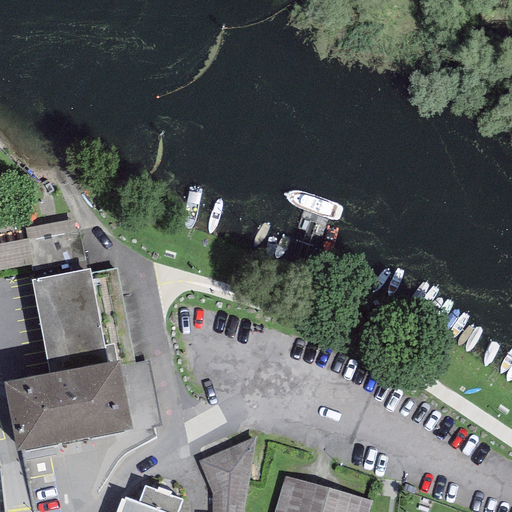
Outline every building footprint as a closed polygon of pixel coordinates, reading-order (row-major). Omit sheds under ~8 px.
[(0,271),(15,269),(12,252),(81,241),(78,220),(27,228),(29,239),(0,243),(0,271)] [(50,382),(108,370),(107,362),(90,274),(32,285),(48,371),(50,382)] [(50,382),(3,391),(17,459),(132,436),(119,368),(108,370),(50,382)] [(242,511),(255,435),(199,461),(212,493),(211,511),(242,511)] [(368,511),(372,502),(284,477),(273,511),(368,511)] [(125,502),(121,511),(179,511),(183,504),(170,499),(172,496),(158,491),(158,494),(145,490),(139,507),(125,502)]
